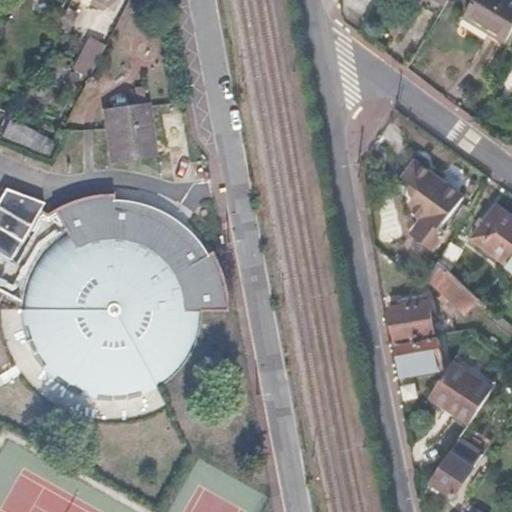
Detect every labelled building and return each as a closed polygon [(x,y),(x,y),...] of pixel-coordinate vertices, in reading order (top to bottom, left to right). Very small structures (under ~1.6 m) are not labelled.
[(94,0),(111,9),(115,0),(94,0)] [(511,5),(511,0),(462,0),(456,11),(496,34),(511,5)] [(106,48),(91,41),(75,71),(90,79),(106,48)] [(146,105),(104,110),(112,164),(153,158),(146,105)] [(8,121),(2,139),(49,157),(56,139),(8,121)] [(413,195),(411,198),(409,203),(410,210),(414,213),(422,219),(410,235),(431,250),(443,234),(437,230),(462,195),(413,159),(400,177),(413,186),(413,195)] [(0,194),(0,255),(9,261),(43,203),(4,188),(0,194)] [(226,311),(225,295),(219,271),(210,251),(205,254),(198,258),(196,255),(194,252),(193,250),(191,247),(189,245),(187,242),(185,240),(182,238),(180,236),(178,233),(175,231),(173,229),(170,227),(168,226),(165,224),(162,222),(159,221),(157,219),(154,218),(151,216),(148,215),(145,214),(142,213),(139,212),(136,211),(133,210),(130,210),(126,209),(123,209),(120,208),(117,208),(114,208),(112,208),(112,200),(112,194),(93,195),(71,201),(52,210),(65,233),(52,243),(41,254),(33,267),(26,282),(23,301),(22,309),(27,337),(38,359),(54,378),(73,390),(99,398),(124,398),(151,389),(157,385),(172,375),(188,356),(198,334),(201,311),(226,311)] [(165,214),(143,205),(112,200),(112,208),(114,208),(117,208),(120,208),(123,209),(126,209),(130,210),(133,210),(136,211),(139,212),(142,213),(145,214),(148,215),(151,216),(154,218),(157,219),(159,221),(162,222),(165,224),(168,226),(170,227),(173,229),(175,231),(178,233),(180,236),(182,238),(185,240),(187,242),(189,245),(191,247),(193,250),(194,252),(196,255),(198,258),(205,254),(187,231),(165,214)] [(511,262),(511,214),(499,205),(474,239),(510,265),(511,262)] [(463,253),(450,245),(440,261),(453,271),(463,253)] [(440,261),(430,279),(444,292),(440,297),(454,309),(458,304),(469,314),(482,296),(453,271),(440,261)] [(423,299),(389,305),(397,342),(435,335),(430,309),(425,310),(423,299)] [(436,341),(398,348),(402,366),(412,364),(414,375),(443,370),(436,341)] [(494,392),(451,364),(429,398),(471,426),(494,392)] [(481,456),(460,442),(431,485),(453,500),(481,456)] [(511,511),(511,507),(503,502),(496,511),(511,511)]
